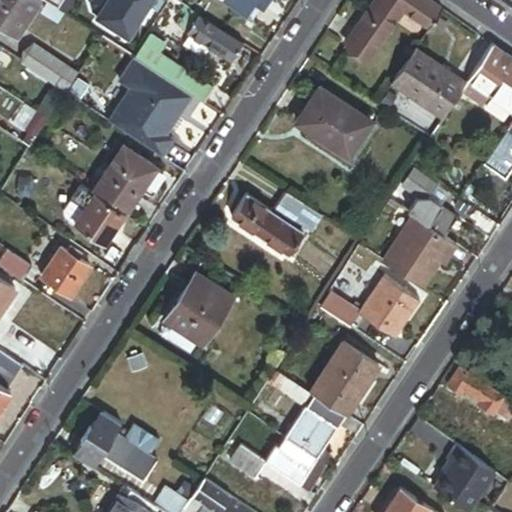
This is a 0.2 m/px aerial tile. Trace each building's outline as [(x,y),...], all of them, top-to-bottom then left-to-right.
[(42,0),(0,0),(0,24),(18,37),(43,0),(42,0)] [(74,1),(71,0),(46,0),(66,13),(74,1)] [(127,37),(152,0),(92,0),(91,3),(93,11),(98,15),(97,17),(127,37)] [(172,0),(185,8),(188,10),(194,0),(172,0)] [(252,22),(267,0),(221,0),(221,1),(252,22)] [(442,9),(428,0),(377,0),(346,46),(366,60),(402,9),(429,28),(442,9)] [(198,16),(188,10),(185,8),(181,13),(185,16),(178,27),(187,33),(198,16)] [(231,62),(242,45),(198,16),(187,33),(231,62)] [(149,36),(134,59),(190,97),(202,105),(211,91),(156,54),(162,45),(149,36)] [(66,91),(79,73),(36,45),(24,64),(66,91)] [(511,58),(491,45),(467,80),(488,94),(511,110),(511,58)] [(414,49),(391,83),(442,117),(461,90),(465,84),(414,49)] [(159,158),(170,142),(163,137),(190,97),(134,59),(133,58),(117,81),(128,89),(106,121),(159,158)] [(488,94),(467,80),(465,84),(461,90),(481,103),(488,94)] [(295,123),(349,159),(373,122),(319,86),(295,123)] [(40,133),(47,121),(40,116),(32,128),(40,133)] [(511,120),(484,162),(505,176),(511,166),(511,120)] [(120,148),(91,191),(93,193),(124,213),(153,170),(120,148)] [(411,191),(418,195),(426,197),(435,183),(412,168),(401,184),(411,191)] [(66,218),(73,224),(93,193),(91,191),(82,185),(64,211),(66,218)] [(403,202),(400,206),(407,211),(418,195),(411,191),(407,196),(410,198),(406,204),(403,202)] [(316,212),(285,192),(272,212),(244,195),(231,216),(290,254),(316,212)] [(124,213),(93,193),(73,224),(103,244),(124,213)] [(412,215),(428,225),(429,223),(444,233),(449,225),(454,218),(455,217),(426,197),(418,195),(407,211),(412,215)] [(471,206),(458,196),(451,205),(465,215),(471,206)] [(412,215),(383,260),(421,285),(431,270),(438,259),(450,239),(428,225),(412,215)] [(454,218),(449,225),(455,229),(459,222),(454,218)] [(438,259),(441,262),(454,242),(450,239),(438,259)] [(77,261),(71,257),(59,249),(39,278),(67,297),(87,268),(77,261)] [(73,253),(71,257),(77,261),(80,257),(73,253)] [(0,264),(0,268),(20,282),(27,270),(6,256),(0,264)] [(431,270),(421,285),(447,301),(456,287),(431,270)] [(233,297),(195,273),(165,320),(202,344),(233,297)] [(419,300),(385,277),(360,315),(393,337),(419,300)] [(338,280),(320,308),(341,322),(359,294),(338,280)] [(0,307),(11,291),(0,283),(0,307)] [(347,342),(314,392),(346,413),(378,363),(347,342)] [(19,366),(0,353),(0,386),(4,390),(19,366)] [(128,360),(132,372),(146,368),(142,355),(128,360)] [(306,405),(313,394),(276,370),(269,381),(306,405)] [(511,402),(497,393),(475,379),(468,374),(456,391),(502,421),(504,419),(511,405),(511,402)] [(500,388),(478,374),(475,379),(497,393),(500,388)] [(346,413),(314,392),(313,394),(306,405),(337,426),(346,413)] [(306,405),(286,436),(317,457),(322,449),(337,426),(306,405)] [(159,440),(134,424),(125,439),(115,433),(121,424),(99,410),(72,452),(94,466),(101,455),(143,482),(157,459),(150,455),(159,440)] [(317,457),(286,436),(279,447),(276,444),(265,460),(300,483),(317,457)] [(225,451),(233,456),(241,444),(232,439),(225,451)] [(254,477),(265,460),(241,444),(233,456),(230,461),(254,477)] [(450,461),(433,486),(468,510),(495,472),(456,444),(446,459),(450,461)] [(317,457),(326,463),(331,454),(322,449),(317,457)] [(309,489),(326,463),(317,457),(300,483),(309,489)] [(219,511),(231,496),(202,477),(186,502),(185,504),(196,511),(197,511),(219,511)] [(133,491),(127,487),(121,496),(127,500),(133,491)] [(185,504),(186,502),(164,488),(153,504),(164,511),(179,511),(180,510),(185,504)] [(418,502),(408,495),(399,489),(383,511),(426,511),(429,509),(418,502)] [(411,490),(408,495),(418,502),(421,497),(411,490)] [(164,511),(153,504),(133,491),(127,500),(121,496),(109,511),(164,511)] [(255,511),(231,496),(219,511),(255,511)]
